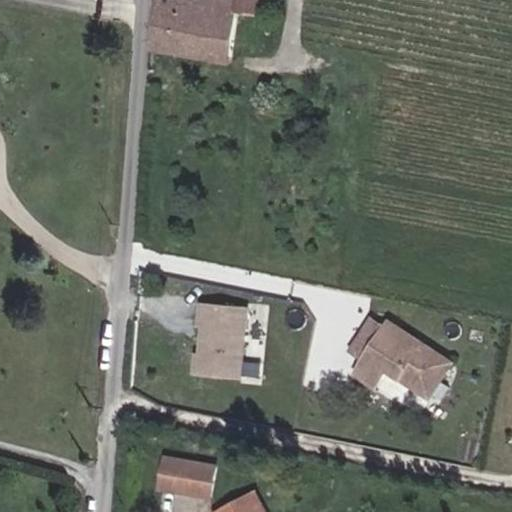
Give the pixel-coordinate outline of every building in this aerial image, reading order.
[(152,0),(147,46),(227,59),(234,15),(266,18),(268,0),(152,0)] [(205,300),(199,374),(249,378),(255,304),(205,300)] [(436,390),(457,359),(394,318),(390,322),(376,314),(356,343),(370,352),(367,359),(386,372),(394,362),(436,390)] [(381,380),(386,372),(367,359),(361,367),(381,380)] [(161,490),(172,491),(177,461),(166,460),(161,490)] [(177,461),(172,491),(206,496),(211,466),(177,461)] [(266,511),(254,488),(213,508),(215,511),(266,511)]
